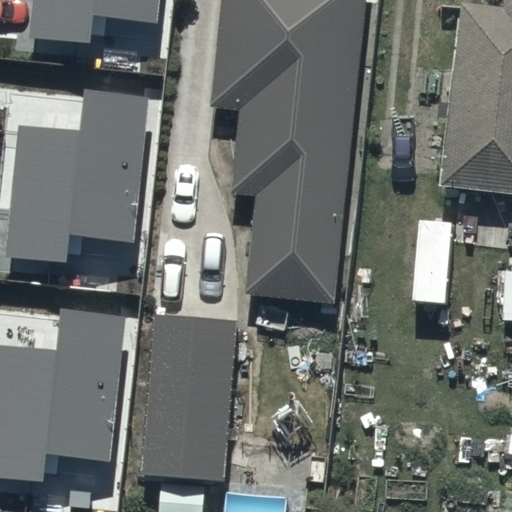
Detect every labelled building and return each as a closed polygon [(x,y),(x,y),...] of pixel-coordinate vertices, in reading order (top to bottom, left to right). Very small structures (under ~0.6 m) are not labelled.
[(161,0),(34,0),(31,37),(89,43),(92,17),(159,24),(161,0)] [(373,0),(228,0),(217,119),(246,122),(238,205),(261,207),(251,304),(343,313),(373,0)] [(511,0),(505,0),(503,22),(460,18),(443,201),(511,207),(511,0)] [(419,72),(383,69),(376,153),(410,156),(412,132),(424,133),(428,92),(417,91),(419,72)] [(151,96),(85,89),(80,133),(20,126),(5,257),(67,265),(71,235),(134,243),(151,96)] [(491,241),(434,234),(424,313),(419,312),(415,344),(470,351),(475,313),(482,313),(491,241)] [(55,353),(0,347),(0,475),(42,480),(45,453),(111,460),(126,316),(60,309),(55,353)] [(239,321),(158,317),(148,480),(229,485),(239,321)] [(454,363),(354,352),(349,401),(381,405),(380,418),(351,415),(345,465),(354,466),(350,508),(389,511),(430,511),(434,472),(443,473),(448,425),(419,422),(420,409),(449,412),(454,363)]
